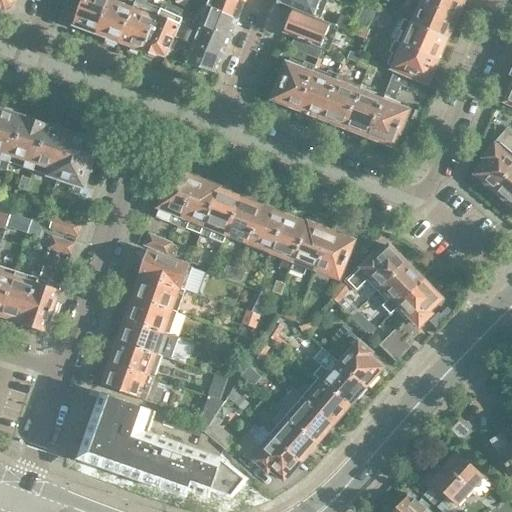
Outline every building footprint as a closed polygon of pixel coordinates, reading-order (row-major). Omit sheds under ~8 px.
[(0,0),(0,8),(6,11),(11,8),(14,0),(0,0)] [(82,0),(73,25),(85,29),(86,32),(94,35),(96,33),(98,34),(110,0),(82,0)] [(110,0),(98,34),(108,38),(109,41),(117,43),(119,42),(120,42),(133,8),(119,3),(119,0),(110,0)] [(136,0),(133,8),(120,42),(130,46),(131,49),(139,51),(142,50),(142,51),(157,17),(159,10),(146,4),(144,0),(136,0)] [(158,14),(157,17),(142,51),(157,55),(158,55),(166,57),(167,55),(175,35),(179,26),(180,24),(183,17),(186,10),(163,0),(158,14)] [(193,0),(207,5),(207,6),(238,18),(244,2),(243,2),(239,0),(193,0)] [(320,0),(279,0),(279,3),(294,9),(293,9),(314,18),(314,17),(320,0)] [(414,11),(409,23),(447,39),(456,18),(418,2),(414,0),(413,0),(409,9),(414,11)] [(419,0),(418,2),(456,18),(464,0),(419,0)] [(371,20),(376,9),(364,4),(359,15),(371,20)] [(183,17),(199,24),(231,37),(238,18),(207,6),(207,5),(202,17),(192,13),(191,16),(184,14),(183,17)] [(314,18),(293,9),(283,34),(294,38),(321,48),(323,49),(329,52),(339,27),(334,25),(331,24),(314,17),(314,18)] [(334,25),(339,27),(349,31),(353,21),(338,15),(334,25)] [(186,39),(192,42),(224,54),(231,37),(199,24),(183,17),(180,24),(179,26),(189,30),(186,39)] [(405,32),(400,44),(438,60),(447,39),(409,23),(404,21),(400,30),(405,32)] [(364,40),(368,31),(354,24),(350,34),(364,40)] [(180,61),(184,63),(216,73),(224,54),(192,42),(186,39),(175,35),(169,50),(182,55),(180,61)] [(321,48),(294,38),(290,48),(318,59),(323,49),(321,48)] [(396,54),(392,63),(390,66),(426,82),(436,60),(438,61),(438,60),(400,44),(394,41),(390,52),(396,54)] [(370,62),(361,59),(358,66),(366,70),(370,62)] [(289,107),(298,110),(313,71),(315,66),(304,62),(303,67),(289,62),(274,98),(290,105),(289,107)] [(371,78),(377,66),(370,63),(365,75),(371,78)] [(313,71),(298,110),(321,119),(337,80),(339,75),(328,71),(326,76),(313,71)] [(337,80),(321,119),(345,128),(360,89),(348,85),(350,79),(339,75),(337,80)] [(360,89),(345,128),(368,137),(383,99),(371,94),(373,88),(362,83),(360,89)] [(383,99),(368,137),(369,138),(377,142),(378,139),(393,145),(408,109),(395,103),(397,98),(386,94),(384,99),(383,99)] [(0,160),(9,163),(10,163),(11,157),(24,117),(23,117),(23,118),(13,114),(12,110),(4,108),(0,110),(0,111),(0,160)] [(11,157),(10,163),(23,168),(33,171),(34,171),(35,165),(48,126),(37,122),(36,117),(29,115),(25,118),(24,117),(11,157)] [(35,165),(34,171),(46,175),(45,177),(56,181),(71,134),(61,131),(61,126),(54,123),(50,126),(48,126),(35,165)] [(476,175),(494,191),(511,170),(511,133),(508,130),(493,147),(494,148),(485,159),(487,161),(476,175)] [(71,134),(56,181),(73,186),(70,193),(90,199),(93,191),(83,187),(89,171),(91,171),(100,144),(85,138),(85,135),(76,132),(73,135),(71,134)] [(174,170),(158,210),(155,217),(169,223),(178,226),(196,179),(174,170)] [(511,170),(494,191),(511,206),(511,170)] [(29,179),(21,176),(17,188),(25,191),(29,179)] [(196,179),(178,226),(186,230),(186,229),(200,235),(219,188),(196,179)] [(219,188),(200,235),(224,244),(226,237),(225,237),(240,198),(219,190),(219,189),(219,188)] [(33,199),(24,196),(20,208),(29,211),(33,199)] [(225,237),(226,237),(247,245),(262,207),(240,198),(225,237)] [(262,207),(247,245),(270,254),(285,216),(262,207)] [(19,218),(9,215),(7,223),(16,226),(19,218)] [(81,225),(53,216),(48,229),(77,238),(81,225)] [(285,216),(270,254),(282,259),(280,265),(290,270),(292,263),(307,225),(285,216)] [(36,222),(32,221),(27,233),(40,238),(42,231),(36,222)] [(307,225),(292,263),(290,270),(304,275),(307,269),(315,272),(330,232),(307,223),(307,225)] [(330,232),(315,272),(340,282),(351,255),(348,253),(353,241),(330,232)] [(144,246),(167,254),(168,252),(172,244),(173,243),(170,242),(170,243),(148,235),(144,246)] [(75,244),(51,236),(47,249),(64,254),(71,256),(75,244)] [(172,244),(168,252),(176,255),(179,247),(172,244)] [(358,267),(344,280),(352,288),(351,288),(351,289),(356,293),(370,280),(379,289),(406,263),(389,246),(377,258),(374,256),(372,258),(363,266),(361,264),(358,267)] [(149,252),(141,274),(185,290),(193,268),(193,266),(169,258),(169,259),(149,252)] [(190,263),(198,265),(201,256),(193,253),(190,263)] [(406,263),(379,289),(391,300),(381,309),(389,317),(396,309),(398,308),(424,281),(407,264),(406,263)] [(234,279),(238,270),(226,265),(223,274),(234,279)] [(239,268),(238,270),(234,279),(242,282),(246,270),(239,268)] [(0,270),(0,314),(13,275),(0,270)] [(141,274),(133,296),(177,312),(185,290),(141,274)] [(13,275),(0,314),(22,322),(36,282),(13,275)] [(340,282),(336,288),(344,296),(351,289),(351,288),(352,288),(344,280),(343,279),(340,282)] [(394,332),(381,345),(397,361),(411,346),(406,341),(419,329),(422,326),(421,325),(431,314),(428,311),(441,298),(424,281),(398,308),(396,309),(407,320),(394,332)] [(36,282),(22,322),(45,329),(56,297),(50,295),(52,288),(36,282)] [(277,282),(273,292),(281,295),(284,285),(277,282)] [(261,292),(250,312),(259,316),(269,295),(261,292)] [(133,296),(125,317),(170,333),(177,312),(133,296)] [(344,297),(339,303),(352,316),(357,311),(344,297)] [(284,307),(280,317),(295,322),(298,313),(284,307)] [(315,316),(300,310),(295,322),(298,323),(315,316)] [(259,316),(250,312),(246,311),(242,324),(255,328),(259,316)] [(376,329),(357,312),(352,318),(371,335),(376,329)] [(125,317),(118,340),(162,355),(170,333),(125,317)] [(309,319),(298,323),(302,329),(303,331),(312,328),(309,319)] [(282,325),(274,320),(265,335),(272,340),(282,325)] [(249,329),(237,325),(235,331),(247,335),(249,329)] [(336,359),(338,361),(367,386),(369,383),(383,368),(369,356),(371,353),(368,350),(370,348),(358,338),(343,326),(332,338),(344,349),(336,359)] [(236,331),(232,337),(241,342),(244,336),(236,331)] [(110,361),(151,376),(154,377),(162,355),(118,340),(110,361)] [(256,355),(262,360),(271,346),(264,341),(256,355)] [(224,367),(230,370),(235,360),(229,357),(224,367)] [(313,373),(321,381),(350,405),(367,386),(338,361),(336,359),(327,369),(321,364),(313,373)] [(110,361),(102,384),(147,400),(155,378),(151,376),(110,361)] [(260,376),(248,365),(239,374),(251,385),(260,376)] [(218,400),(226,379),(214,376),(206,396),(218,400)] [(155,378),(147,400),(159,404),(161,400),(167,382),(155,378)] [(298,392),(305,399),(333,424),(350,405),(321,381),(319,379),(311,388),(305,383),(298,392)] [(277,407),(289,418),(317,443),(333,424),(305,399),(293,388),(277,407)] [(254,407),(233,390),(228,398),(247,415),(254,407)] [(101,393),(94,412),(78,459),(186,497),(188,491),(209,498),(211,491),(233,498),(248,479),(223,459),(148,433),(156,412),(101,393)] [(493,394),(484,400),(501,426),(510,420),(493,394)] [(203,415),(200,421),(209,427),(225,403),(208,397),(202,415),(203,415)] [(270,434),(272,437),(300,462),(317,443),(289,418),(281,411),(272,420),(278,426),(270,434)] [(203,429),(165,415),(163,423),(201,437),(203,429)] [(216,417),(209,427),(206,431),(227,449),(235,439),(219,426),(222,422),(216,417)] [(470,432),(459,421),(450,430),(461,441),(470,432)] [(246,454),(253,460),(256,462),(257,461),(268,471),(271,468),(284,480),(300,462),(272,437),(258,424),(237,448),(245,455),(246,454)] [(511,475),(511,427),(505,432),(511,444),(511,449),(501,456),(505,464),(504,465),(507,469),(508,468),(511,475)] [(424,482),(437,493),(430,501),(437,508),(449,495),(452,498),(450,500),(458,506),(473,490),(476,491),(481,490),(485,487),(485,482),(484,478),(485,477),(458,453),(441,472),(436,468),(424,482)] [(393,511),(428,511),(409,494),(401,503),(397,499),(390,507),(395,511),(393,511)]
